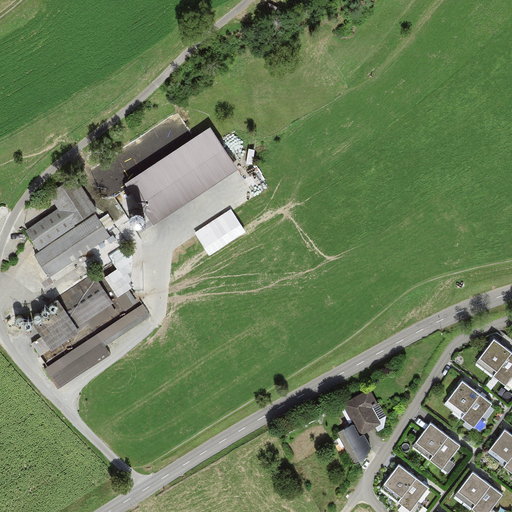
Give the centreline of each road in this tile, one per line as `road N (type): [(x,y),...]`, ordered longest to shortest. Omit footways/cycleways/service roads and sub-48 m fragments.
road 1 (tertiary): [(511,293),(340,371),(117,511)]
road 2 (track): [(247,0),(50,170),(0,243)]
road 3 (residential): [(360,487),(454,343),(511,320)]
road 4 (track): [(0,331),(144,495)]
